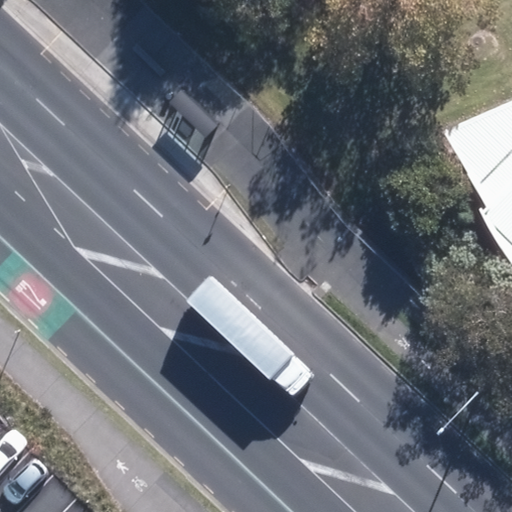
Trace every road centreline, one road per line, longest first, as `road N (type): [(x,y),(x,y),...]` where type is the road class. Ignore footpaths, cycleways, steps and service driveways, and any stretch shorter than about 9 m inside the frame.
road 1 (primary): [(0,67),(466,511)]
road 2 (primary): [(293,511),(0,232)]
